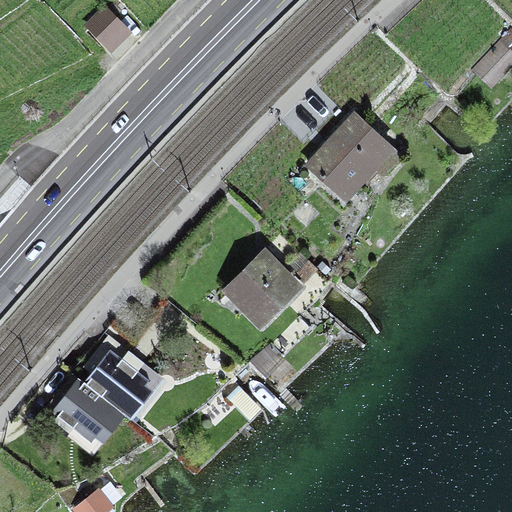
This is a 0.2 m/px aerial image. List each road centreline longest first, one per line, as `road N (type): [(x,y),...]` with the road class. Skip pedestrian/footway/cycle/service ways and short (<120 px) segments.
road 1 (residential): [(0,427),(307,92),(405,0)]
road 2 (primary): [(250,0),(0,267)]
road 3 (track): [(177,0),(0,186)]
